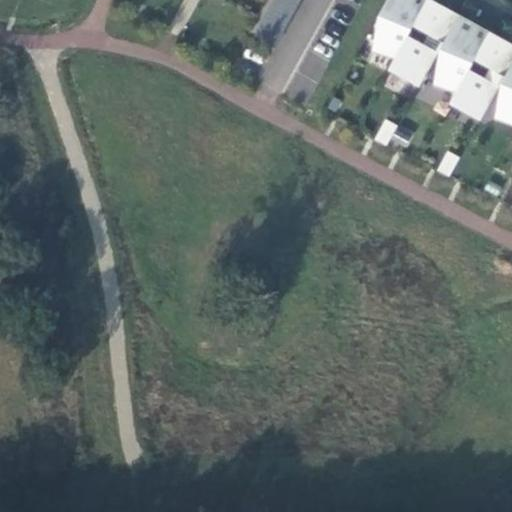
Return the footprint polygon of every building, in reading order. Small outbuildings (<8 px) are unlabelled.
[(407,24),(420,0),(380,0),(372,14),(379,17),(368,50),(389,56),(402,34),(407,24)] [(450,18),(453,13),(429,0),(420,0),(407,24),(424,33),(418,43),(402,34),(389,56),(383,68),(413,85),(434,47),(450,18)] [(467,20),(453,13),(450,18),(464,25),(467,20)] [(430,83),(450,90),(463,68),(468,58),(483,30),(467,20),(464,25),(450,18),(434,47),(441,51),(430,83)] [(495,81),(511,52),(511,50),(511,45),(483,30),(468,58),(485,67),(479,77),(463,68),(450,90),(444,102),(474,119),(495,81)] [(491,117),(511,125),(511,122),(511,52),(495,81),(502,85),(491,117)] [(405,150),(413,130),(383,119),(375,138),(405,150)] [(436,171),(449,177),(459,156),(446,150),(436,171)]
